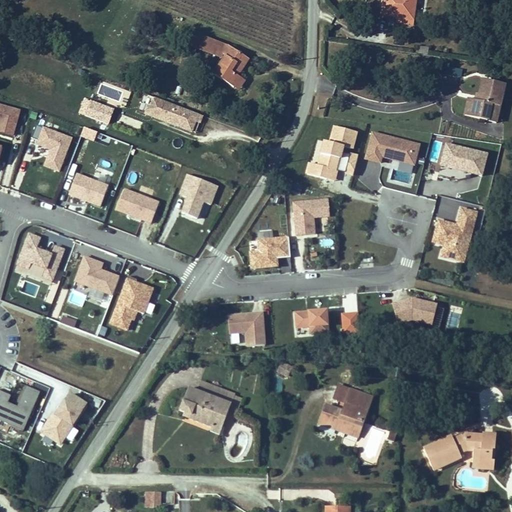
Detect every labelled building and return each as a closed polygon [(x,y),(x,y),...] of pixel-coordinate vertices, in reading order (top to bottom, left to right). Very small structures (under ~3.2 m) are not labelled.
[(415,0),(383,0),(382,15),(398,17),(397,23),(412,25),(415,0)] [(194,47),(215,56),(217,52),(223,54),(226,56),(214,75),(234,88),(240,78),(237,76),(235,74),(240,66),(243,67),(248,59),(229,46),(199,34),(194,47)] [(417,46),(416,55),(427,56),(428,47),(417,46)] [(443,75),(461,77),(462,69),(444,67),(443,75)] [(240,78),(234,88),(238,90),(245,80),(240,78)] [(505,84),(483,79),(478,100),(468,98),(464,115),(496,123),(505,84)] [(202,116),(154,97),(151,106),(149,105),(145,114),(155,118),(159,116),(162,117),(161,120),(192,132),(195,122),(199,123),(202,116)] [(82,100),(78,116),(109,125),(114,108),(82,100)] [(0,133),(12,138),(20,111),(0,104),(0,133)] [(124,116),(122,123),(140,129),(142,122),(124,116)] [(59,172),(71,139),(36,125),(31,138),(39,141),(37,145),(51,150),(45,166),(59,172)] [(357,133),(335,127),(331,144),(326,143),(320,166),(311,164),(308,175),(327,180),(329,169),(338,171),(344,148),(352,150),(357,133)] [(420,146),(372,133),(365,157),(383,162),(384,157),(415,165),(420,146)] [(480,176),(486,153),(446,142),(440,166),(480,176)] [(504,167),(509,145),(501,144),(496,165),(504,167)] [(344,172),(353,175),(358,158),(349,155),(344,172)] [(69,195),(100,207),(108,187),(76,175),(69,195)] [(178,217),(205,224),(216,185),(184,175),(175,205),(181,207),(178,217)] [(123,190),(116,211),(150,224),(158,204),(123,190)] [(435,209),(448,217),(455,206),(442,197),(435,209)] [(331,201),(294,205),(297,234),(317,233),(316,218),(332,216),(331,201)] [(477,211),(463,208),(459,223),(439,218),(434,238),(443,241),(440,253),(464,259),(477,211)] [(53,282),(63,249),(53,246),(51,254),(37,250),(40,237),(26,233),(15,270),(53,282)] [(291,260),(289,239),(259,242),(260,254),(252,255),(254,271),(281,268),(281,261),(291,260)] [(112,296),(119,278),(96,269),(98,263),(84,257),(75,281),(91,288),(88,296),(101,301),(104,293),(112,296)] [(125,278),(109,326),(138,335),(141,326),(140,325),(152,287),(125,278)] [(415,296),(393,302),(399,320),(413,316),(436,322),(442,302),(415,296)] [(147,304),(145,315),(152,316),(154,305),(147,304)] [(330,309),(299,312),(300,332),(331,330),(330,309)] [(272,345),(270,312),(234,315),(235,335),(252,333),(253,346),(272,345)] [(277,371),(286,376),(290,367),(282,362),(277,371)] [(201,381),(197,391),(204,393),(208,384),(201,381)] [(235,395),(208,384),(204,393),(197,391),(188,387),(180,411),(184,413),(191,415),(189,419),(211,428),(213,423),(223,427),(230,407),(234,397),(235,395)] [(336,401),(346,404),(351,390),(341,386),(336,401)] [(319,424),(337,430),(339,423),(346,426),(346,428),(348,430),(359,434),(367,411),(359,408),(364,395),(351,390),(346,404),(343,411),(326,405),(319,424)] [(66,392),(41,435),(61,447),(87,404),(66,392)] [(359,408),(367,411),(372,398),(364,395),(359,408)] [(234,397),(230,407),(238,410),(242,400),(234,397)] [(25,425),(0,414),(0,418),(23,429),(25,425)] [(219,435),(220,434),(222,435),(225,428),(223,427),(213,423),(211,428),(210,432),(219,435)] [(339,423),(337,430),(357,438),(359,434),(348,430),(346,428),(346,426),(339,423)] [(396,433),(390,432),(388,440),(394,442),(396,433)] [(424,449),(433,470),(461,457),(459,453),(466,450),(474,450),(481,451),(480,461),(491,462),(492,461),(493,450),(495,450),(496,436),(483,434),(482,437),(465,435),(459,438),(460,440),(455,443),(453,440),(452,437),(424,449)] [(54,445),(51,450),(61,457),(65,452),(54,445)] [(481,451),(474,450),(472,467),(494,469),(494,461),(492,461),(491,462),(480,461),(481,451)] [(173,492),(162,492),(161,502),(173,503),(173,492)]
